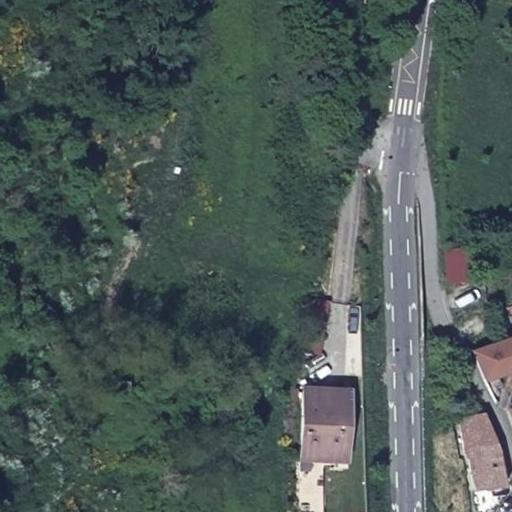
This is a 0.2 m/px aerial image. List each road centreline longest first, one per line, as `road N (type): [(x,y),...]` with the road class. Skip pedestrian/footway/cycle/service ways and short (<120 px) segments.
road 1 (secondary): [(409,511),(405,154)]
road 2 (unclassified): [(511,455),(439,307),(423,189),(405,154)]
road 3 (unknown): [(382,145),(341,160),(314,216),(297,377)]
road 4 (secondary): [(405,154),(425,0)]
